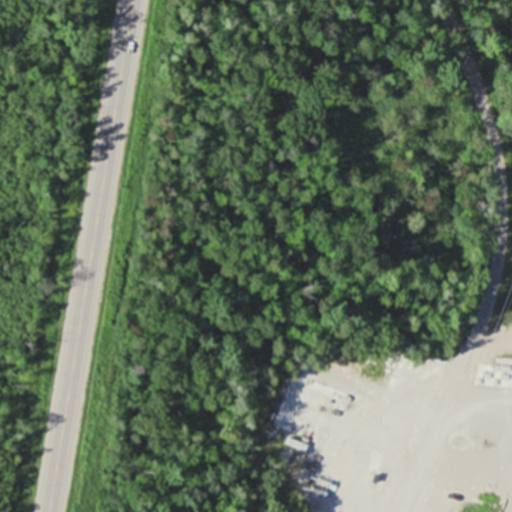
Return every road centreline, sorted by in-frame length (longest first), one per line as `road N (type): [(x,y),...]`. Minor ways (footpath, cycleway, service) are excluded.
road 1 (residential): [(404,511),(480,323),(502,220),(494,144),(440,0)]
road 2 (primary): [(47,511),(131,0)]
